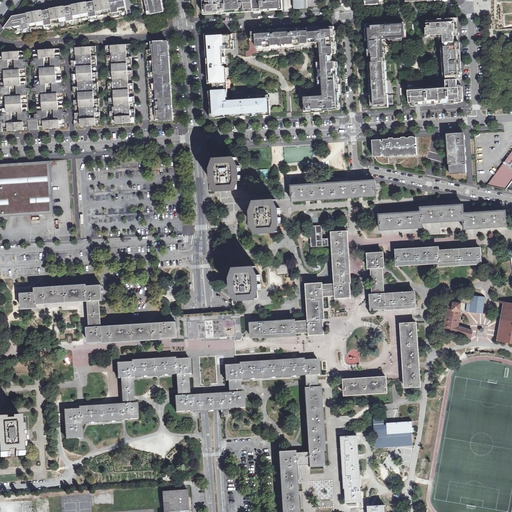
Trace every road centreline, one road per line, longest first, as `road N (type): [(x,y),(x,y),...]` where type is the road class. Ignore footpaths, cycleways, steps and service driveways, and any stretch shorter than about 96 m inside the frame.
road 1 (tertiary): [(222,511),(201,250)]
road 2 (tertiary): [(201,250),(212,511)]
road 3 (residential): [(0,250),(201,236)]
road 4 (residential): [(0,150),(196,137)]
road 5 (residential): [(511,201),(361,169),(353,127)]
road 6 (residential): [(347,15),(184,29)]
road 7 (residential): [(196,137),(353,127)]
road 8 (residential): [(353,127),(478,119)]
road 9 (residential): [(469,7),(347,15)]
